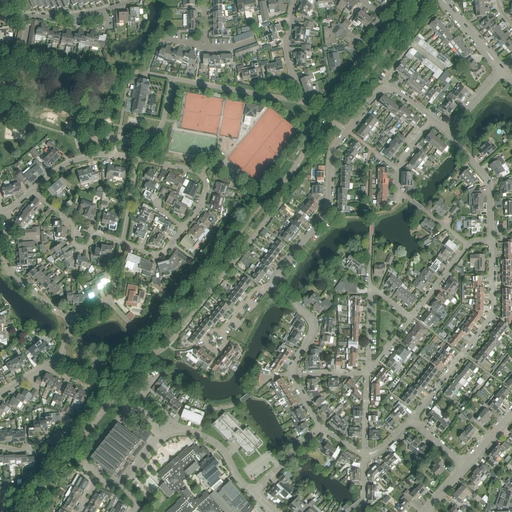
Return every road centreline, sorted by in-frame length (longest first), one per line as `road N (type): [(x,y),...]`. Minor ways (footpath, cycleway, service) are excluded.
road 1 (residential): [(431,119),(396,90),(374,96),(333,146),(326,210),(275,284)]
road 2 (residential): [(411,418),(489,318),(492,240)]
road 3 (residential): [(182,228),(158,254),(98,233),(77,246),(72,224),(30,190)]
road 4 (residential): [(71,317),(8,270),(7,211)]
road 5 (residential): [(138,158),(199,173),(206,193),(182,228)]
road 6 (residential): [(492,240),(490,184),(448,132)]
